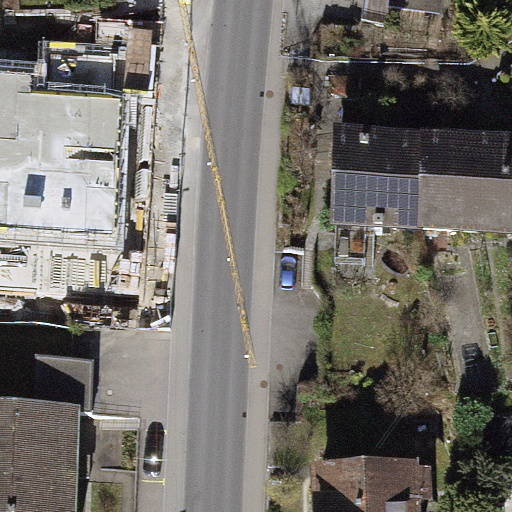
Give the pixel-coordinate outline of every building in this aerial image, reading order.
[(394,0),(393,8),(438,13),(439,0),(394,0)] [(33,82),(0,80),(0,243),(115,248),(121,106),(32,103),(33,82)] [(354,145),(339,144),(336,227),(424,230),(426,147),(384,146),(385,112),(355,111),(354,145)] [(511,151),(511,149),(426,147),(424,230),(511,232),(511,194),(511,152),(511,151)] [(35,413),(0,411),(0,511),(77,511),(79,481),(69,480),(69,457),(79,458),(80,417),(92,417),(94,363),(36,362),(35,413)] [(423,470),(328,474),(329,511),(446,511),(447,504),(424,505),(423,470)]
